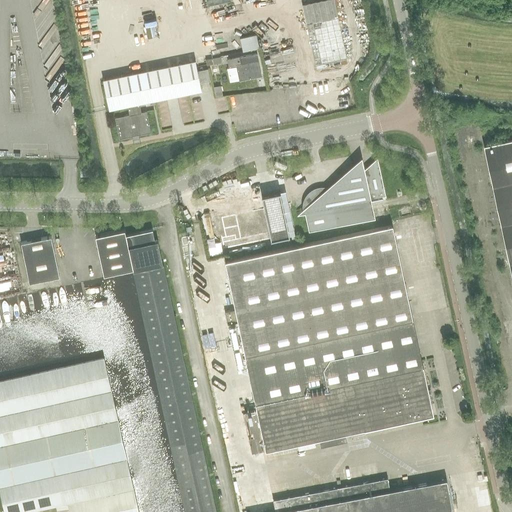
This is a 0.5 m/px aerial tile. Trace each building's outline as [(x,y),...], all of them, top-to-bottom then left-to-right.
[(54,0),(40,0),(34,1),(35,8),(55,4),(54,0)] [(322,0),(302,4),(315,65),(347,58),(334,0),(322,0)] [(55,4),(35,8),(37,15),(56,11),(55,4)] [(56,11),(37,15),(38,22),(58,18),(56,11)] [(58,18),(38,22),(39,29),(59,25),(58,18)] [(59,25),(39,29),(41,36),(60,32),(59,25)] [(60,32),(41,36),(42,43),(62,39),(60,32)] [(258,32),(242,34),(244,48),(260,46),(258,32)] [(62,39),(42,43),(43,49),(63,46),(62,39)] [(63,46),(43,49),(45,56),(64,53),(63,46)] [(229,67),(227,68),(230,82),(240,80),(261,76),(259,64),(258,61),(257,54),(240,57),(228,60),(229,64),(229,67)] [(141,112),(139,103),(202,90),(195,60),(103,79),(109,109),(128,105),(129,114),(115,117),(120,139),(151,132),(147,111),(141,112)] [(209,65),(202,67),(204,78),(212,77),(209,65)] [(511,133),(486,139),(511,280),(511,133)] [(305,213),(302,214),(305,213),(309,231),(335,225),(375,216),(371,199),(386,195),(379,166),(378,161),(379,166),(365,169),(364,164),(353,167),(328,190),(322,191),(322,189),(319,189),(315,191),(311,193),(308,197),(305,201),(305,206),(305,211),(305,213)] [(225,235),(221,235),(224,248),(290,235),(281,191),(262,195),(265,208),(221,217),(225,235)] [(347,441),(345,432),(433,413),(392,225),(225,261),(235,309),(238,322),(257,409),(266,449),(319,438),(321,447),(347,441)] [(133,268),(126,235),(125,229),(96,235),(104,274),(133,268)] [(126,235),(133,268),(134,270),(163,264),(158,240),(155,241),(152,229),(126,235)] [(29,282),(59,276),(51,236),(21,242),(29,282)] [(216,511),(163,265),(134,271),(185,511),(216,511)] [(235,309),(225,311),(228,324),(238,322),(235,309)] [(104,358),(0,381),(0,490),(4,511),(23,511),(56,505),(133,487),(104,358)] [(257,409),(243,412),(247,433),(252,432),(253,436),(248,437),(252,453),(266,449),(257,409)] [(390,490),(388,478),(273,500),(275,511),(272,511),(452,511),(447,479),(390,490)] [(488,487),(479,489),(482,504),(491,502),(488,487)] [(138,511),(133,489),(56,506),(57,511),(138,511)]
